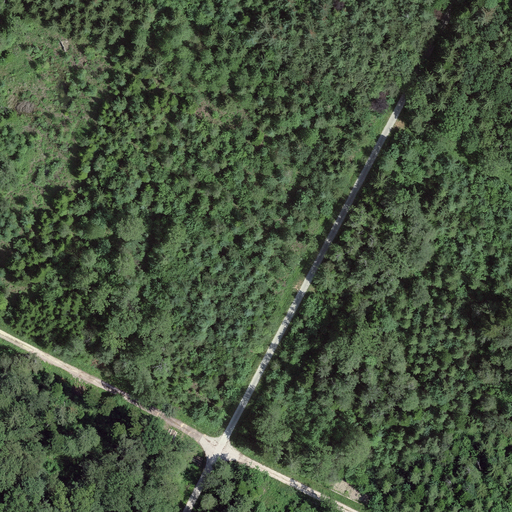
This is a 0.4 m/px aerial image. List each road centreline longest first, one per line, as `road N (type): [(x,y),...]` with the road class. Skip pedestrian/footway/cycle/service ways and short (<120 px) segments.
road 1 (track): [(192,511),(458,0)]
road 2 (track): [(351,511),(0,333)]
